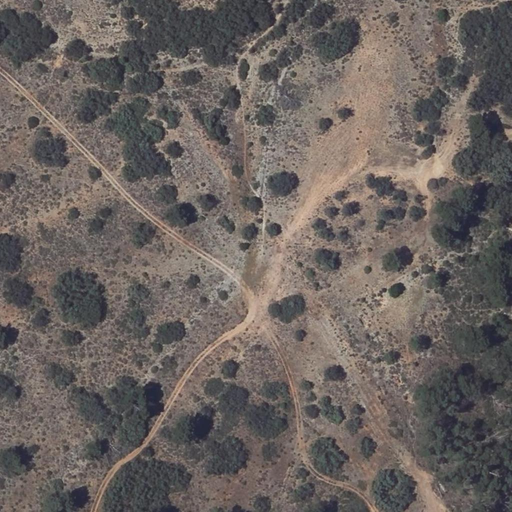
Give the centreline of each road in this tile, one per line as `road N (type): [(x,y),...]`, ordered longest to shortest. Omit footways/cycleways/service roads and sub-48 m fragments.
road 1 (track): [(90,511),(129,440),(249,300),(233,276),(156,222),(0,69)]
road 2 (track): [(249,300),(278,335),(309,462),(353,483),(369,511)]
